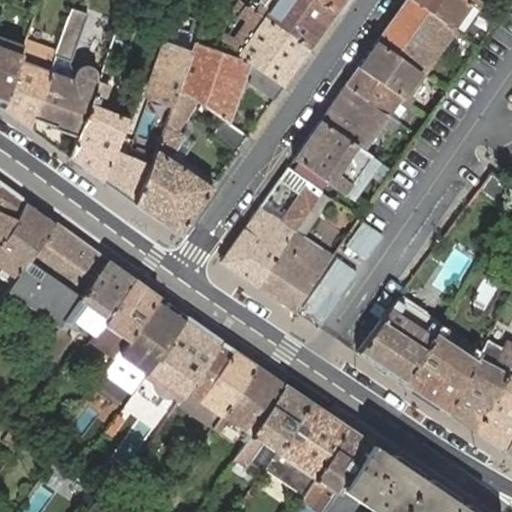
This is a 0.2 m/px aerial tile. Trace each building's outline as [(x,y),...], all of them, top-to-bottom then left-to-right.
[(259,0),(253,10),(263,18),(308,50),(336,12),(318,0),(259,0)] [(343,0),(318,0),(336,12),(343,0)] [(418,72),(423,75),(455,30),(412,0),(404,0),(375,42),(418,72)] [(412,0),(455,30),(461,33),(478,10),(476,9),(463,0),(412,0)] [(463,0),(476,9),(481,2),(478,0),(463,0)] [(253,10),(248,6),(241,15),(247,20),(257,27),(240,49),(231,42),(228,48),(244,59),(249,63),(282,87),(308,50),(263,18),(253,10)] [(53,127),(76,136),(97,80),(95,79),(95,78),(95,77),(95,76),(95,75),(95,74),(95,73),(95,72),(94,71),(94,70),(93,69),(92,69),(92,68),(91,67),(91,66),(89,66),(89,65),(88,65),(87,65),(86,64),(85,64),(84,64),(83,64),(82,64),(81,65),(80,65),(79,66),(78,66),(78,67),(77,67),(76,68),(75,69),(75,70),(75,71),(75,72),(73,71),(69,65),(86,18),(69,12),(49,71),(48,72),(33,118),(54,125),(53,127)] [(257,27),(247,20),(231,42),(240,49),(257,27)] [(211,35),(199,26),(190,50),(190,52),(177,87),(197,101),(228,123),(246,72),(252,75),(249,83),(273,100),(282,87),(249,63),(244,59),(207,47),(211,35)] [(16,45),(0,38),(0,48),(13,53),(16,45)] [(1,107),(29,127),(33,118),(48,72),(38,68),(46,48),(25,40),(23,47),(18,61),(1,107)] [(147,98),(170,107),(171,104),(177,87),(190,52),(190,50),(167,42),(147,98)] [(358,66),(410,103),(413,98),(409,95),(404,92),(418,72),(375,42),(358,66)] [(0,106),(1,107),(18,61),(23,47),(16,45),(13,53),(0,48),(0,106)] [(406,109),(410,103),(358,66),(345,84),(388,114),(397,102),(406,109)] [(409,95),(423,75),(418,72),(404,92),(409,95)] [(68,156),(100,180),(109,159),(122,123),(125,116),(98,106),(106,84),(97,80),(76,136),(68,156)] [(319,121),(360,150),(377,125),(390,134),(399,122),(388,114),(345,84),(319,121)] [(145,178),(133,204),(178,234),(211,187),(170,158),(186,135),(179,130),(197,101),(177,87),(171,104),(170,107),(162,128),(156,148),(145,178)] [(228,123),(222,118),(210,135),(235,154),(247,136),(228,123)] [(379,187),(385,178),(390,171),(373,159),(360,150),(319,121),(292,158),(346,197),(361,175),(379,187)] [(109,159),(100,180),(133,204),(145,178),(150,164),(113,149),(109,159)] [(220,262),(257,286),(308,210),(321,192),(287,166),(278,179),(296,194),(279,221),(259,207),(220,262)] [(487,178),(478,190),(500,207),(505,201),(511,206),(511,205),(511,193),(499,183),(489,175),(487,178)] [(0,241),(25,201),(0,182),(0,241)] [(55,223),(25,201),(0,241),(0,265),(2,267),(0,269),(0,300),(6,292),(11,285),(55,223)] [(257,286),(293,310),(331,255),(302,236),(316,215),(308,210),(257,286)] [(106,259),(55,223),(11,285),(6,292),(57,327),(62,320),(106,259)] [(132,279),(106,259),(62,320),(68,325),(72,320),(93,334),(132,279)] [(157,297),(132,279),(93,334),(89,341),(113,359),(125,341),(157,297)] [(113,359),(104,372),(133,392),(144,376),(154,362),(186,317),(157,297),(125,341),(113,359)] [(402,383),(438,325),(397,297),(356,352),(402,383)] [(221,342),(186,317),(154,362),(144,376),(151,382),(151,383),(152,383),(152,384),(152,385),(152,387),(153,387),(153,388),(153,389),(154,389),(154,390),(155,391),(155,392),(156,392),(157,394),(158,394),(159,395),(160,395),(161,396),(162,396),(163,397),(164,397),(165,397),(166,397),(167,397),(168,397),(169,397),(170,396),(171,396),(172,396),(179,401),(221,342)] [(62,320),(57,327),(41,350),(52,358),(68,335),(63,332),(68,325),(62,320)] [(446,329),(438,325),(402,383),(447,413),(477,359),(480,353),(479,351),(482,345),(476,341),(473,347),(464,361),(437,343),(446,329)] [(464,361),(473,347),(446,329),(437,343),(464,361)] [(476,431),(511,360),(511,342),(506,339),(501,347),(486,339),(482,345),(479,351),(480,353),(477,359),(447,413),(476,431)] [(256,366),(221,342),(179,401),(177,404),(211,428),(256,366)] [(511,360),(476,431),(504,450),(511,435),(511,360)] [(284,385),(256,366),(211,428),(218,432),(227,419),(245,431),(240,440),(244,442),(284,385)] [(309,402),(284,385),(244,442),(233,459),(245,466),(249,461),(263,469),(264,468),(309,402)] [(347,428),(309,402),(264,468),(299,492),(295,497),(299,499),(347,428)] [(370,443),(347,428),(299,499),(317,511),(323,511),(336,493),(370,443)] [(471,511),(370,443),(336,493),(323,511),(471,511)] [(125,500),(113,492),(107,501),(119,510),(125,500)] [(107,501),(101,495),(87,511),(121,511),(119,510),(107,501)]
